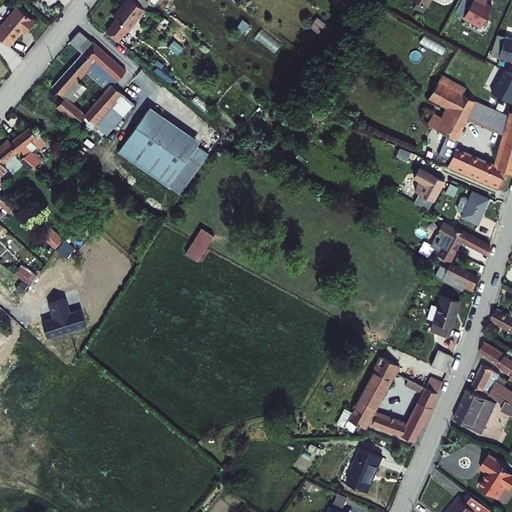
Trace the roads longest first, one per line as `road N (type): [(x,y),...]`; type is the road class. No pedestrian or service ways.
road 1 (tertiary): [(511,215),(401,511)]
road 2 (residential): [(0,105),(85,0)]
